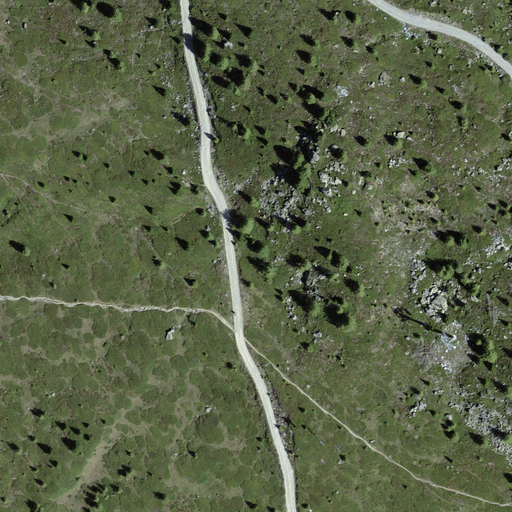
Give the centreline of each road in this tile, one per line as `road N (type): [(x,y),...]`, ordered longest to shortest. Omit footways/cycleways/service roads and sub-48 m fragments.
road 1 (track): [(185,0),(239,335)]
road 2 (track): [(239,335),(286,466),(291,511)]
road 3 (track): [(375,0),(473,40),(511,71)]
